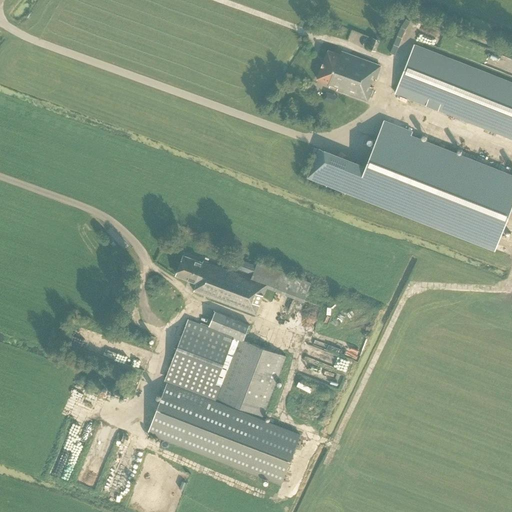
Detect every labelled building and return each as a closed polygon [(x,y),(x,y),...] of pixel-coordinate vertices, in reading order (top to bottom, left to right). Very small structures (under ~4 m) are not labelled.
[(380,41),(373,38),(368,49),(376,52),(380,41)] [(511,82),(413,45),(411,49),(394,93),(511,138),(511,82)] [(337,90),(367,101),(372,87),(370,87),(372,79),(374,80),(379,66),(341,52),(340,54),(327,50),(316,80),(328,84),(327,87),(330,87),(330,85),(337,88),(337,90)] [(325,91),(322,96),(331,102),(334,97),(325,91)] [(319,147),(307,177),(495,251),(511,206),(511,174),(411,135),(413,131),(384,120),(366,166),(319,147)] [(254,270),(251,279),(234,272),(203,260),(202,263),(184,257),(177,275),(196,283),(193,291),(255,314),(265,287),(303,301),(311,282),(257,263),(254,270)] [(234,272),(251,279),(254,270),(237,263),(236,264),(234,272)] [(262,416),(285,356),(242,340),(242,338),(243,339),(249,325),(215,310),(209,325),(222,330),(221,332),(188,319),(165,379),(262,416)] [(343,354),(354,357),(356,347),(346,345),(343,354)] [(296,380),(295,385),(309,391),(311,386),(296,380)] [(149,433),(282,482),(300,434),(167,384),(149,433)] [(73,415),(76,409),(67,404),(64,410),(73,415)] [(50,473),(61,477),(70,453),(74,454),(78,442),(64,437),(50,473)]
